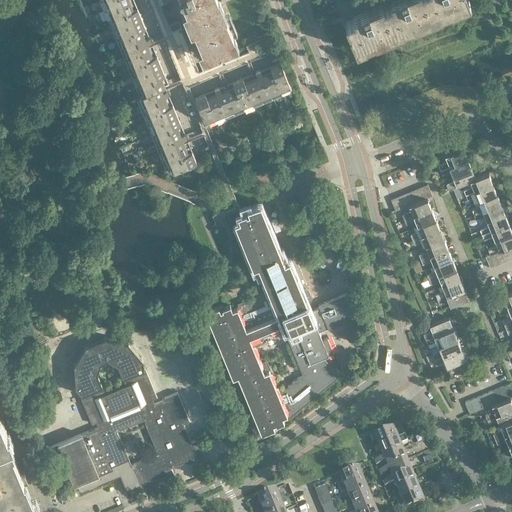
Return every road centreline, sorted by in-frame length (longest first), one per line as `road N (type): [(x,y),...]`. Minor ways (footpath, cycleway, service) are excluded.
road 1 (tertiary): [(387,365),(240,471),(166,503)]
road 2 (tertiary): [(181,511),(240,486),(401,373)]
road 3 (tertiary): [(401,373),(360,162)]
road 4 (tertiary): [(350,166),(387,365)]
road 5 (tertiary): [(280,0),(350,166)]
road 6 (tertiary): [(360,162),(295,0)]
road 7 (unclassified): [(496,497),(401,373)]
road 8 (unclassified): [(511,168),(474,116),(405,144)]
road 9 (unclassified): [(51,511),(0,392)]
